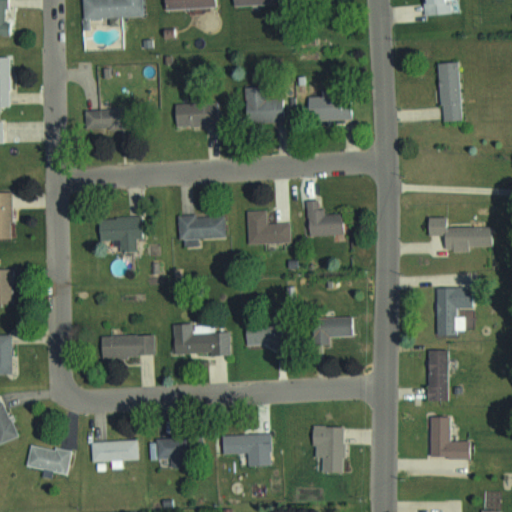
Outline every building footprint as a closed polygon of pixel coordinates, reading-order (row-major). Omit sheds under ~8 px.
[(78,0),(79,17),(140,15),(139,0),(78,0)] [(451,0),(418,0),(419,14),(452,13),(451,0)] [(434,62),(437,119),(458,118),(456,61),(434,62)] [(242,86),(242,120),(278,120),(278,86),(242,86)] [(348,92),(304,93),(304,119),(349,119),(348,92)] [(171,101),(171,126),(216,126),(216,101),(171,101)] [(81,127),(119,127),(119,108),(81,108),(81,127)] [(304,233),(338,233),(338,210),(315,210),(315,198),(303,198),(304,233)] [(243,241),(286,241),(286,221),(263,221),(263,208),(243,208),(243,241)] [(174,236),(222,236),(222,213),(174,214),(174,236)] [(135,215),(95,215),(95,238),(115,238),(115,249),(135,249),(135,215)] [(424,233),(439,233),(439,244),(489,244),(489,225),(446,225),(446,215),(424,215),(424,233)] [(0,302),(9,303),(9,266),(0,266),(0,302)] [(433,286),(433,332),(457,332),(457,307),(468,307),(468,286),(433,286)] [(308,316),(308,341),(349,341),(349,316),(308,316)] [(242,344),(282,344),(282,319),(242,319),(242,344)] [(188,322),(169,322),(169,352),(224,352),(224,330),(188,330),(188,322)] [(150,333),(97,334),(97,355),(150,355),(150,333)] [(443,398),(443,348),(423,348),(423,398),(443,398)] [(0,440),(13,435),(0,402),(0,440)] [(426,456),(467,456),(467,439),(446,439),(446,415),(426,415),(426,456)] [(340,470),(340,425),(310,424),(310,456),(319,456),(319,470),(340,470)] [(267,433),(220,433),(220,452),(267,452),(267,433)] [(154,457),(167,456),(167,460),(201,459),(200,435),(153,436),(154,457)] [(135,458),(134,439),(88,439),(88,459),(135,458)] [(63,472),(68,449),(27,441),(23,464),(63,472)]
